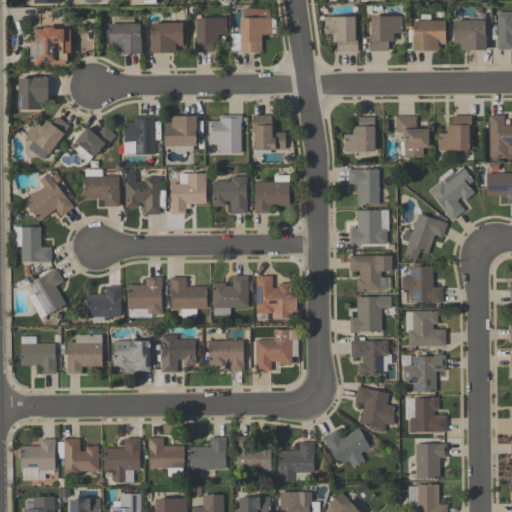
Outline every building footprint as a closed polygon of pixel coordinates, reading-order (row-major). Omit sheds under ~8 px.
[(271,35),(261,35),(261,53),(240,53),(240,51),(230,51),(230,34),(240,34),(240,19),(242,18),(242,10),(269,10),(269,18),(271,18),(271,35)] [(497,13),(511,13),(511,50),(497,50),(497,13)] [(484,14),(485,35),(486,35),(486,51),(460,51),(460,44),(453,44),(453,21),(468,21),(468,18),(476,17),(476,14),(484,14)] [(323,35),(323,17),(354,17),(354,37),(357,37),(357,52),(337,53),(337,43),(332,43),(332,35),(323,35)] [(401,17),(401,34),(392,34),(393,42),(387,42),(387,51),(368,52),(368,37),(370,37),(370,17),(401,17)] [(226,18),(226,35),(218,35),(218,43),(213,43),(213,53),(193,53),(193,38),(196,38),(196,19),(226,18)] [(118,54),(118,50),(108,50),(108,24),(113,24),(113,20),(133,20),(133,24),(140,24),(140,38),(141,38),(141,54),(118,54)] [(438,52),(412,52),(412,36),(413,36),(413,22),(445,21),(445,45),(438,45),(438,52)] [(150,54),(150,38),(151,38),(151,24),(182,23),(183,47),(176,47),(176,53),(150,54)] [(34,29),(43,29),(43,27),(55,27),(55,29),(64,29),(64,30),(70,30),(70,54),(67,54),(67,61),(65,61),(65,64),(50,65),(50,63),(40,63),(40,66),(34,66),(34,63),(29,63),(29,41),(34,41),(34,29)] [(18,110),(18,79),(32,79),(32,78),(47,78),(48,102),(41,102),(41,110),(18,110)] [(242,115),(242,123),(240,123),(241,126),(242,126),(242,131),(241,131),(241,154),(220,154),(219,142),(209,143),(209,127),(208,127),(208,121),(219,121),(219,116),(242,115)] [(489,158),(488,116),(503,115),(504,126),(511,125),(511,122),(511,147),(506,147),(506,158),(489,158)] [(284,150),(269,150),(269,154),(261,154),(261,157),(255,157),(255,151),(254,132),(252,132),(252,116),(271,116),(271,126),(272,126),(272,133),(284,133),(284,150)] [(470,116),(471,131),(469,131),(469,150),(467,150),(467,156),(459,156),(458,154),(446,154),(446,151),(438,151),(438,134),(446,134),(446,126),(451,126),(451,117),(470,116)] [(27,148),(32,142),(24,136),(34,122),(41,127),(46,121),(51,125),(56,117),(69,126),(63,134),(64,134),(49,154),(48,154),(43,160),(27,148)] [(123,154),(123,142),(124,142),(123,131),(122,131),(122,123),(134,123),(133,117),(154,117),(154,155),(135,155),(135,154),(123,154)] [(196,117),(196,132),(196,147),(193,147),(193,151),(175,152),(175,147),(164,147),(164,124),(171,124),(171,117),(196,117)] [(343,152),(343,135),(352,135),(352,127),(357,127),(357,118),(374,117),(374,152),(370,152),(370,153),(356,153),(356,152),(343,152)] [(428,148),(422,149),(422,157),(403,157),(403,136),(401,136),(401,132),(395,132),(395,117),(416,117),(416,130),(428,129),(428,148)] [(96,136),(104,126),(116,136),(104,150),(101,148),(93,158),(92,157),(88,162),(75,150),(78,146),(75,142),(87,128),(96,136)] [(356,205),(356,185),(348,185),(348,170),(359,170),(371,170),(371,168),(376,168),(376,170),(378,170),(378,189),(382,189),(382,193),(387,193),(387,205),(356,205)] [(451,221),(442,209),(443,209),(433,197),(428,192),(452,173),(454,175),(462,168),(473,181),(468,186),(474,193),(464,201),(461,198),(456,201),(464,211),(451,221)] [(84,199),(83,176),(84,176),(84,170),(102,169),(102,177),(119,177),(119,191),(120,207),(104,208),(104,199),(84,199)] [(159,215),(144,215),(144,203),(138,203),(138,208),(125,208),(125,171),(135,171),(135,182),(143,182),(143,177),(160,177),(160,187),(159,187),(159,215)] [(511,204),(507,204),(506,196),(486,196),(486,174),(511,173),(511,204)] [(39,222),(22,200),(32,192),(33,194),(43,187),(38,181),(48,174),(74,207),(61,217),(56,209),(39,222)] [(186,204),(186,215),(170,215),(170,202),(171,202),(171,184),(179,184),(179,174),(205,174),(205,204),(186,204)] [(247,214),(231,214),(231,201),(225,201),(225,206),(212,206),(212,200),(213,200),(213,182),(231,182),(231,177),(247,176),(247,183),(246,183),(246,199),(247,199),(247,214)] [(254,214),(254,204),(254,183),(274,183),(274,176),(288,176),(289,206),(268,207),(268,214),(254,214)] [(356,211),(380,211),(380,229),(385,229),(385,245),(379,245),(379,244),(358,244),(358,246),(348,246),(348,229),(356,229),(356,211)] [(447,224),(442,238),(434,235),(427,255),(419,252),(416,261),(403,256),(408,242),(402,239),(405,231),(411,233),(418,214),(434,220),(435,219),(447,224)] [(40,227),(40,248),(51,248),(51,263),(39,263),(39,262),(21,262),(21,247),(13,247),(13,228),(40,227)] [(348,256),(374,256),(374,257),(391,256),(391,272),(380,272),(380,292),(356,292),(356,279),(359,279),(359,271),(349,272),(348,256)] [(442,304),(430,304),(430,303),(410,303),(410,293),(402,293),(401,277),(409,277),(409,267),(433,267),(433,288),(442,288),(442,304)] [(40,319),(28,297),(34,294),(29,285),(48,274),(47,273),(56,268),(64,282),(55,287),(66,305),(46,316),(46,315),(40,319)] [(272,276),(272,289),(277,289),(277,284),(290,284),(291,294),(294,294),(296,296),(296,311),(294,313),(291,313),(291,318),(272,318),(272,309),(272,314),(256,314),(255,276),(272,276)] [(233,287),(233,277),(247,277),(247,308),(230,308),(230,316),(213,316),(213,309),(212,309),(211,284),(225,284),(225,287),(233,287)] [(128,318),(128,286),(145,286),(145,278),(162,278),(162,287),(161,288),(161,308),(162,308),(162,315),(152,315),(152,318),(128,318)] [(171,310),(171,291),(170,291),(170,278),(185,278),(185,287),(206,287),(206,310),(196,310),(196,317),(181,317),(181,310),(171,310)] [(106,287),(121,287),(121,300),(121,317),(104,318),(104,322),(92,322),(92,318),(86,318),(86,296),(106,295),(106,287)] [(390,297),(390,309),(381,309),(381,332),(359,332),(359,333),(349,333),(349,318),(356,318),(356,298),(379,298),(379,297),(390,297)] [(445,347),(407,347),(407,331),(412,331),(412,312),(437,311),(437,324),(432,324),(432,330),(445,330),(445,347)] [(255,340),(273,340),(273,331),(290,330),(290,340),(297,340),(297,357),(291,357),(291,365),(278,365),(278,362),(270,362),(270,372),(255,372),(255,340)] [(66,374),(66,365),(67,365),(67,344),(74,344),(74,336),(101,335),(102,367),(81,367),(81,374),(66,374)] [(160,336),(176,336),(176,340),(195,340),(195,365),(183,365),(183,360),(177,360),(177,373),(161,373),(161,360),(162,360),(161,343),(160,343),(160,336)] [(149,342),(149,345),(150,345),(150,373),(134,373),(134,372),(131,372),(131,373),(113,373),(113,360),(114,360),(114,342),(133,341),(133,342),(149,342)] [(208,341),(243,341),(243,372),(228,372),(228,366),(208,366),(208,341)] [(387,341),(387,357),(382,357),(383,375),(365,376),(358,376),(358,363),(363,363),(363,357),(350,358),(350,341),(364,341),(364,342),(381,342),(381,341),(387,341)] [(20,345),(54,344),(55,362),(56,362),(56,374),(40,375),(40,367),(20,367),(20,345)] [(435,372),(435,392),(413,393),(413,384),(403,384),(403,366),(412,366),(412,357),(433,357),(433,356),(445,356),(445,372),(435,372)] [(393,406),(392,411),(393,411),(393,426),(385,424),(383,433),(369,430),(369,428),(366,427),(366,426),(359,425),(363,404),(354,402),(357,387),(368,389),(368,390),(388,394),(386,405),(393,406)] [(408,433),(408,418),(414,418),(414,399),(432,399),(432,398),(438,398),(438,411),(433,411),(433,416),(446,416),(446,433),(430,433),(430,432),(416,432),(416,433),(408,433)] [(321,438),(336,430),(341,439),(358,429),(369,448),(359,454),(364,462),(352,468),(347,461),(338,466),(328,448),(327,449),(321,438)] [(236,438),(250,437),(250,451),(259,451),(259,446),(270,446),(270,469),(251,470),(251,475),(237,475),(236,438)] [(163,438),(163,447),(183,446),(183,468),(182,468),(182,476),(167,477),(167,468),(149,469),(149,451),(148,451),(148,438),(163,438)] [(226,438),(226,449),(225,449),(225,470),(190,470),(190,448),(210,448),(210,438),(226,438)] [(64,477),(64,459),(57,459),(57,443),(63,443),(63,440),(79,439),(79,452),(85,452),(85,447),(98,447),(98,472),(79,472),(80,477),(64,477)] [(139,470),(133,471),(133,483),(113,483),(113,472),(104,472),(103,449),(124,449),(124,439),(140,439),(140,451),(139,451),(139,470)] [(55,440),(55,449),(54,449),(54,471),(38,471),(38,481),(22,481),(22,471),(20,471),(20,447),(40,447),(40,440),(55,440)] [(313,473),(295,473),(295,482),(278,482),(278,451),(299,451),(299,443),(313,443),(313,473)] [(415,479),(415,445),(446,444),(446,459),(439,459),(439,479),(415,479)] [(416,511),(416,506),(408,507),(407,487),(416,487),(416,486),(438,485),(438,505),(447,505),(447,511),(416,511)] [(279,511),(279,493),(310,493),(310,502),(319,502),(319,511),(279,511)] [(335,511),(328,505),(340,493),(350,503),(358,511),(335,511)] [(109,511),(109,509),(112,509),(112,502),(119,502),(119,494),(140,494),(140,511),(109,511)] [(192,511),(192,508),(202,508),(202,496),(222,496),(222,511),(192,511)] [(239,511),(239,498),(259,498),(259,497),(269,497),(269,499),(272,499),(272,507),(269,507),(269,511),(239,511)] [(23,511),(23,510),(33,510),(33,498),(54,498),(54,511),(23,511)] [(69,511),(69,501),(86,501),(86,500),(90,500),(100,499),(100,511),(69,511)] [(156,500),(186,499),(186,510),(187,510),(187,511),(156,511),(156,510),(153,510),(153,506),(156,506),(156,500)]
